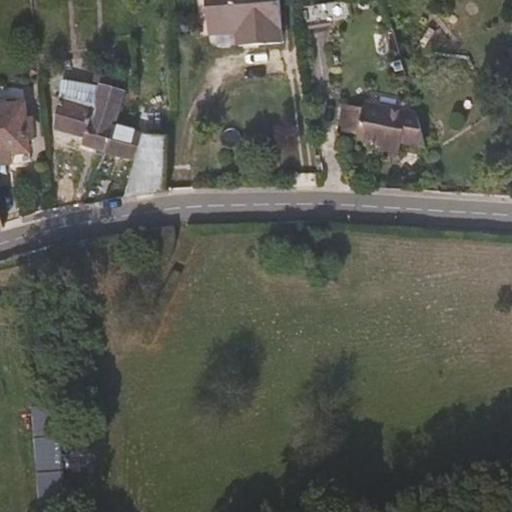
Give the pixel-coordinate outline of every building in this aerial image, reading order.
[(206,0),(210,34),(238,32),(239,46),(279,43),(278,30),(280,28),(278,0),(206,0)] [(396,29),(387,0),(349,0),(346,1),(350,11),(351,16),(340,19),(334,24),(331,28),(329,42),(336,43),(340,41),(396,29)] [(424,49),(434,31),(428,27),(417,45),(424,49)] [(115,126),(124,91),(109,87),(112,77),(93,73),(88,86),(59,81),(52,128),(83,138),(81,146),(103,156),(111,125),(115,126)] [(427,148),(418,114),(368,102),(366,107),(347,102),(340,130),(358,135),(358,139),(383,146),(382,154),(398,158),(402,142),(427,148)] [(0,154),(28,152),(24,104),(0,105),(0,154)] [(134,162),(143,133),(132,132),(121,129),(115,126),(111,125),(103,156),(134,162)] [(167,136),(167,128),(148,125),(147,133),(167,136)] [(164,191),(167,136),(147,133),(143,133),(134,162),(124,197),(164,191)]
